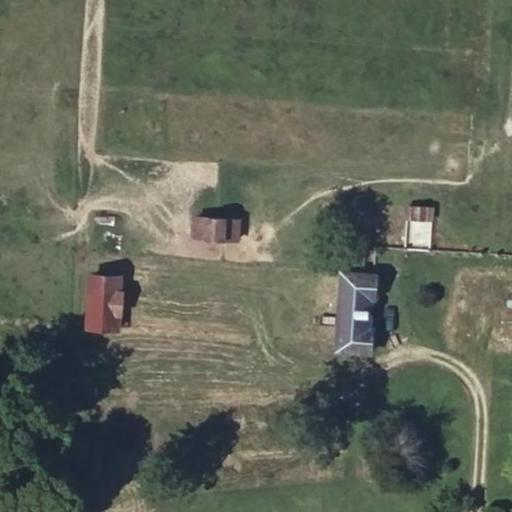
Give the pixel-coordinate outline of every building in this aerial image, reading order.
[(406,219),(435,219),(435,204),(407,204),(406,219)] [(189,237),(238,238),(239,217),(192,215),(189,237)] [(405,246),(434,246),(435,219),(406,219),(405,246)] [(374,352),(381,271),(346,269),(345,276),(332,276),(330,320),(340,321),(339,348),(374,352)] [(117,324),(122,273),(91,270),(86,321),(117,324)]
